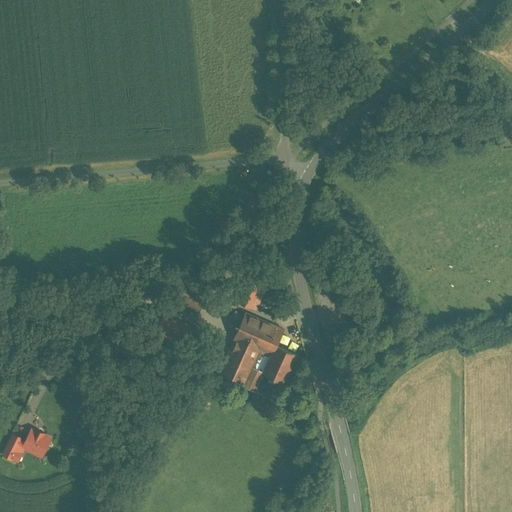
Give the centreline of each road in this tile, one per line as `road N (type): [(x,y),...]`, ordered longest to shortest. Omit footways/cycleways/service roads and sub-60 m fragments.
road 1 (tertiary): [(310,172),(298,198),(297,265),(355,511)]
road 2 (unclassified): [(0,184),(284,162)]
road 3 (tertiary): [(492,0),(331,141),(310,172)]
road 4 (unclassified): [(284,0),(284,162)]
